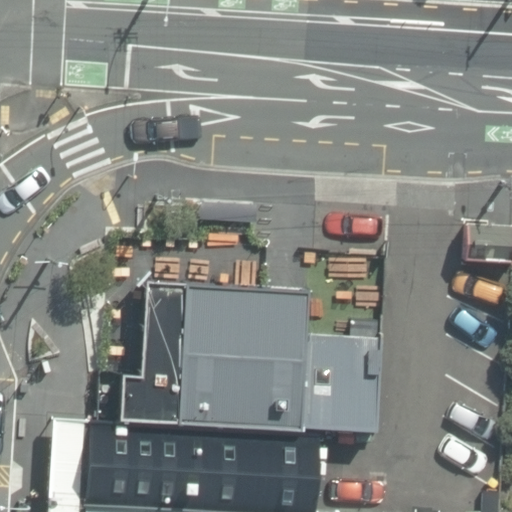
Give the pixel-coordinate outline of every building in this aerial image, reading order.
[(511,261),(511,224),(511,222),(462,222),(461,260),(511,261)] [(117,417),(176,420),(184,280),(143,278),(138,373),(119,372),(117,417)] [(184,280),(176,420),(298,427),(306,287),(184,280)] [(371,426),(374,333),(305,331),(303,425),(371,426)] [(323,511),(313,511),(318,433),(49,416),(43,511),(323,511)]
